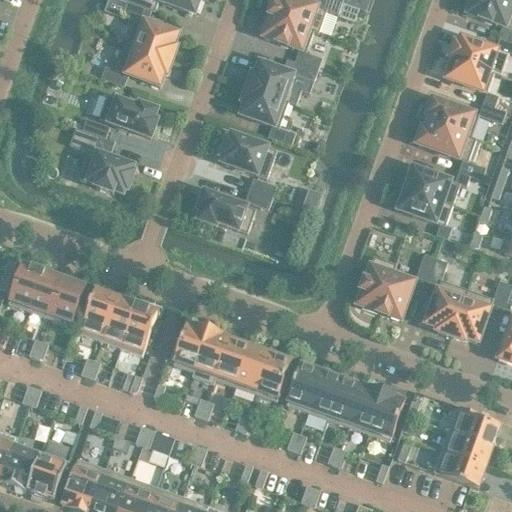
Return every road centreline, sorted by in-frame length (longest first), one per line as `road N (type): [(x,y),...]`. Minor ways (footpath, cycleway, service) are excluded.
road 1 (residential): [(320,334),(443,0)]
road 2 (residential): [(236,0),(139,268)]
road 3 (residential): [(320,334),(511,402)]
road 4 (residential): [(139,268),(320,334)]
road 5 (residential): [(0,217),(139,268)]
